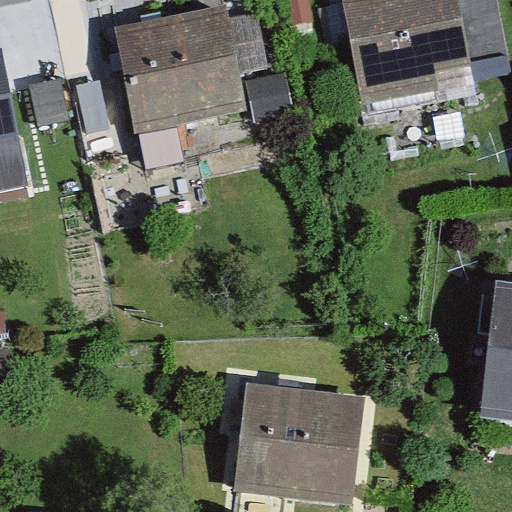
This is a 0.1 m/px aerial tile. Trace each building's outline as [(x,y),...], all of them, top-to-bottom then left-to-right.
[(480,71),(467,0),(379,0),(352,5),(370,107),(482,87),(480,71)] [(511,47),(503,0),(467,0),(480,71),(511,65),(511,47)] [(253,112),(233,18),(129,40),(149,134),(253,112)] [(0,172),(26,168),(9,73),(0,74),(0,172)] [(511,430),(511,295),(510,295),(492,427),(511,430)] [(345,511),(358,511),(373,409),(262,393),(247,498),(345,511)]
